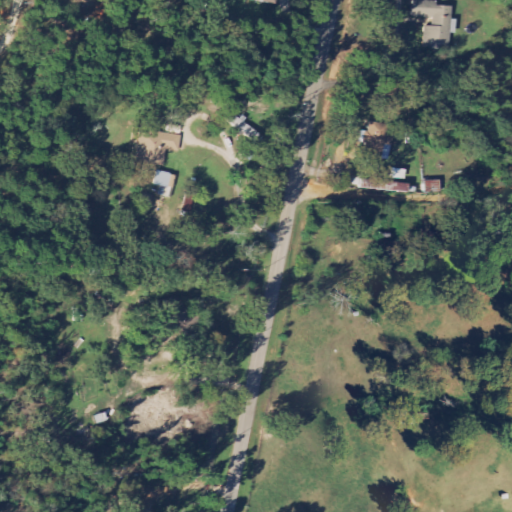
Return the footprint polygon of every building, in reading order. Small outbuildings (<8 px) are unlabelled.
[(412,18),(431,19),(431,27),(425,26),(423,49),(447,51),(448,34),(455,35),(455,20),(450,20),(451,7),(436,7),(436,1),(413,1),(412,18)] [(258,144),(263,136),(229,113),(224,121),(258,144)] [(388,162),(392,137),(388,136),(390,126),(370,122),(368,132),(361,131),(359,143),(365,144),(363,157),(388,162)] [(179,153),(182,136),(140,129),(134,161),(164,166),(166,151),(179,153)] [(407,183),(362,180),(363,167),(350,166),(348,188),(407,192),(407,183)] [(153,186),(160,187),(158,195),(168,197),(173,174),(156,171),(153,186)]
